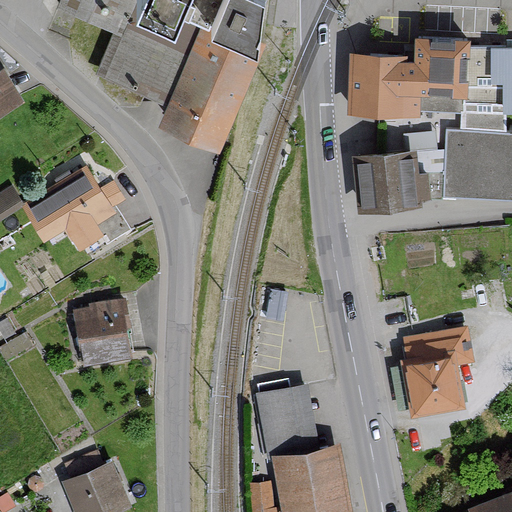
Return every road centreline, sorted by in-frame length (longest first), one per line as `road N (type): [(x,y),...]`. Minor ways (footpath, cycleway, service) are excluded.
road 1 (residential): [(0,20),(133,131),(173,203),(178,511)]
road 2 (secondary): [(316,74),(332,244),(382,511)]
